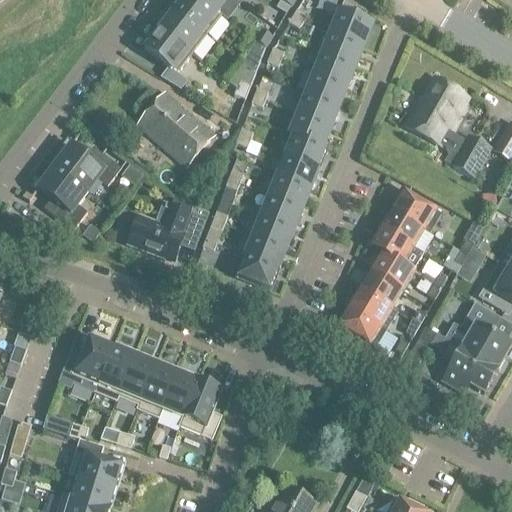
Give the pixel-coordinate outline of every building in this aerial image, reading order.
[(185,0),(174,14),(207,39),(222,18),(218,16),(197,0),(185,0)] [(197,0),(218,16),(230,0),(197,0)] [(298,0),(279,0),(279,1),(293,9),(298,0)] [(345,1),(331,36),(365,49),(373,29),(352,21),(356,9),(357,10),(357,9),(345,1)] [(280,4),(276,11),(287,17),(291,10),(280,4)] [(308,19),(297,13),(293,20),(304,26),(308,19)] [(169,21),(165,18),(156,30),(192,58),(207,39),(174,14),(169,21)] [(293,20),(289,27),(299,33),(304,26),(293,20)] [(427,52),(434,38),(416,29),(409,44),(427,52)] [(151,44),(145,52),(177,77),(192,58),(156,30),(148,41),(151,44)] [(331,36),(323,56),(356,69),(365,49),(331,36)] [(259,38),(255,45),(265,51),(270,45),(259,38)] [(265,51),(255,45),(251,52),(261,58),(265,51)] [(273,52),(270,59),(282,64),(284,56),(273,52)] [(323,56),(315,76),(348,90),(356,69),(323,56)] [(270,59),(267,67),(278,71),(282,64),(270,59)] [(315,76),(307,96),(340,110),(348,90),(315,76)] [(467,103),(433,82),(406,128),(460,158),(465,148),(447,138),(467,103)] [(240,84),(237,92),(248,96),(251,88),(240,84)] [(248,96),(237,92),(234,99),(245,103),(248,96)] [(269,97),(257,92),(254,100),(266,104),(269,97)] [(137,129),(187,171),(215,139),(165,96),(137,129)] [(307,96),(299,116),(332,130),(340,110),(307,96)] [(254,100),(252,107),(263,111),(266,104),(254,100)] [(332,130),(299,116),(290,138),(294,139),(324,150),(332,130)] [(511,126),(492,155),(511,167),(511,126)] [(238,140),(250,144),(253,137),(241,132),(238,140)] [(324,150),(294,139),(286,160),(319,173),(328,152),(324,150)] [(250,144),(238,140),(236,148),(247,152),(250,144)] [(465,148),(460,158),(454,169),(474,181),(490,153),(469,141),(465,148)] [(65,157),(62,154),(52,168),(88,196),(98,182),(108,190),(121,172),(98,154),(90,163),(72,149),(65,157)] [(286,160),(279,176),(278,180),(311,193),(319,173),(286,160)] [(41,181),(44,184),(38,192),(52,202),(44,212),(73,234),(87,216),(78,209),(88,196),(52,168),(41,181)] [(243,180),(232,175),(229,183),(240,187),(243,180)] [(278,180),(269,200),(303,214),(311,193),(278,180)] [(229,183),(226,190),(237,194),(240,187),(229,183)] [(393,215),(424,234),(430,237),(442,218),(405,195),(393,215)] [(495,195),(482,198),(484,210),(498,207),(495,195)] [(269,200),(261,220),(295,234),(303,214),(269,200)] [(145,224),(135,249),(174,265),(180,250),(187,231),(202,237),(207,222),(180,211),(171,234),(161,230),(145,223),(145,224)] [(393,215),(382,232),(414,251),(424,234),(393,215)] [(217,216),(214,223),(225,227),(228,220),(217,216)] [(261,220),(253,240),(287,254),(295,234),(261,220)] [(214,223),(211,230),(222,235),(225,227),(214,223)] [(91,229),(83,239),(93,247),(101,236),(91,229)] [(382,232),(371,251),(383,258),(383,256),(400,266),(403,268),(414,275),(424,257),(421,255),(414,251),(382,232)] [(287,254),(253,240),(245,261),(279,274),(287,254)] [(206,243),(203,251),(214,255),(217,248),(206,243)] [(459,255),(467,259),(473,249),(466,245),(459,255)] [(467,259),(459,255),(453,265),(461,269),(467,259)] [(383,258),(372,275),(403,294),(415,275),(414,275),(403,268),(400,266),(383,256),(383,258)] [(279,274),(245,261),(237,280),(271,295),(279,274)] [(490,281),(478,300),(504,316),(510,305),(511,306),(511,274),(507,272),(498,286),(490,281)] [(372,275),(361,292),(393,311),(403,294),(372,275)] [(440,277),(434,288),(441,292),(448,281),(440,277)] [(434,288),(427,299),(435,304),(441,292),(434,288)] [(361,294),(351,310),(382,329),(387,333),(398,315),(393,311),(361,292),(361,294)] [(351,310),(339,330),(375,352),(387,333),(382,329),(351,310)] [(419,313),(412,324),(420,329),(427,318),(419,313)] [(472,313),(461,332),(471,338),(462,353),(499,374),(511,350),(511,349),(496,341),(492,338),(498,328),(472,313)] [(412,324),(406,336),(414,340),(420,329),(412,324)] [(31,341),(34,333),(23,329),(20,337),(31,341)] [(408,362),(409,362),(419,368),(437,338),(426,332),(408,362)] [(72,352),(60,383),(72,388),(76,378),(98,387),(113,351),(90,341),(83,357),(72,352)] [(403,359),(409,348),(402,343),(396,354),(403,359)] [(27,354),(15,350),(13,357),(24,361),(27,354)] [(113,351),(98,387),(95,396),(117,405),(119,401),(136,360),(113,351)] [(200,382),(210,357),(201,353),(191,378),(200,382)] [(462,354),(444,385),(456,392),(461,383),(485,397),(499,374),(462,353),(462,354)] [(13,357),(10,365),(21,369),(24,361),(13,357)] [(155,368),(136,360),(119,401),(139,409),(155,368)] [(155,368),(139,409),(137,413),(160,422),(163,413),(178,377),(155,368)] [(197,385),(178,377),(163,413),(183,421),(197,385)] [(197,385),(183,421),(179,430),(212,444),(222,420),(211,416),(220,393),(198,384),(197,385)] [(1,391),(0,392),(0,398),(9,402),(12,395),(1,391)] [(0,398),(0,407),(6,410),(9,402),(0,398)] [(73,428),(70,439),(77,442),(81,430),(73,428)] [(81,430),(77,442),(85,444),(89,432),(81,430)] [(127,438),(119,436),(116,447),(123,450),(127,438)] [(127,438),(123,450),(131,452),(135,440),(127,438)] [(70,476),(69,478),(79,480),(79,479),(116,491),(123,468),(101,461),(104,451),(80,443),(77,454),(76,456),(70,476)] [(26,450),(13,446),(10,458),(22,462),(26,450)] [(159,461),(167,463),(171,451),(163,449),(159,461)] [(5,472),(3,480),(15,483),(17,476),(5,472)] [(72,500),(72,501),(107,511),(110,511),(116,491),(79,479),(79,480),(72,500)] [(15,483),(3,480),(1,488),(12,491),(15,483)] [(276,511),(313,511),(315,509),(288,492),(276,511)] [(58,511),(107,511),(72,501),(72,500),(63,498),(58,511)] [(365,504),(354,498),(351,505),(361,511),(365,504)] [(407,507),(394,501),(389,511),(423,511),(424,511),(409,504),(407,507)]
